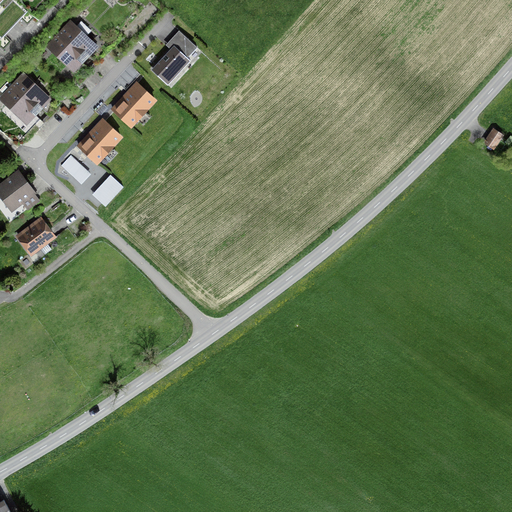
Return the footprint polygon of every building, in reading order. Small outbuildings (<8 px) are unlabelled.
[(64,28),(58,35),(85,61),(99,45),(87,34),(91,29),(81,20),(77,25),(70,18),(62,27),(64,28)] [(151,68),(168,84),(191,59),(187,56),(197,45),(179,29),(165,44),(169,47),(151,68)] [(85,61),(58,35),(47,46),(74,72),(85,61)] [(39,112),(52,98),(23,71),(10,85),(39,112)] [(110,108),(131,127),(138,119),(143,123),(151,115),(147,110),(157,98),(136,80),(110,108)] [(0,99),(27,124),(39,112),(10,85),(0,95),(0,99)] [(76,145),(97,163),(104,155),(109,160),(117,151),(113,147),(124,136),(103,116),(76,145)] [(504,134),(493,127),(483,142),(494,149),(504,134)] [(91,173),(71,155),(61,165),(81,183),(91,173)] [(27,208),(42,198),(18,169),(0,182),(0,196),(11,212),(23,203),(27,208)] [(105,206),(124,186),(111,173),(92,194),(105,206)] [(48,243),(57,236),(40,215),(15,234),(34,259),(43,251),(45,254),(52,249),(48,243)] [(0,511),(11,511),(4,497),(3,498),(2,496),(0,497),(0,511)]
